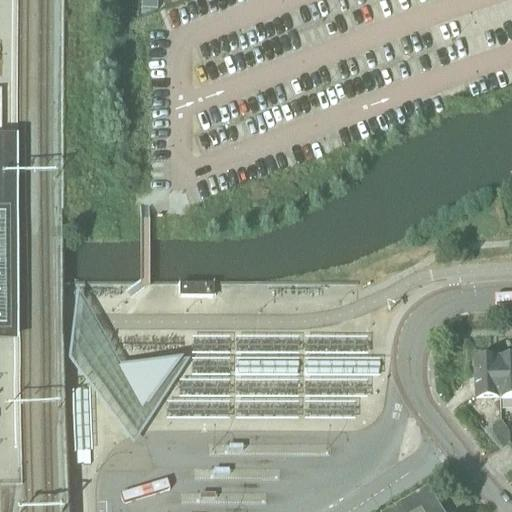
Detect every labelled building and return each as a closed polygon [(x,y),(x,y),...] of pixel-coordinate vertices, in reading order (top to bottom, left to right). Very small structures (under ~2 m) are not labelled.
[(157,0),(141,0),(141,9),(157,10),(157,0)] [(116,369),(73,285),(67,323),(62,358),(124,440),(142,416),(116,369)] [(511,360),(500,361),(502,402),(511,401),(511,360)] [(500,361),(477,361),(478,403),(502,402),(500,361)] [(177,365),(116,369),(141,413),(177,365)] [(502,421),(484,432),(501,452),(510,447),(510,434),(502,421)] [(443,511),(430,490),(392,511),(443,511)]
